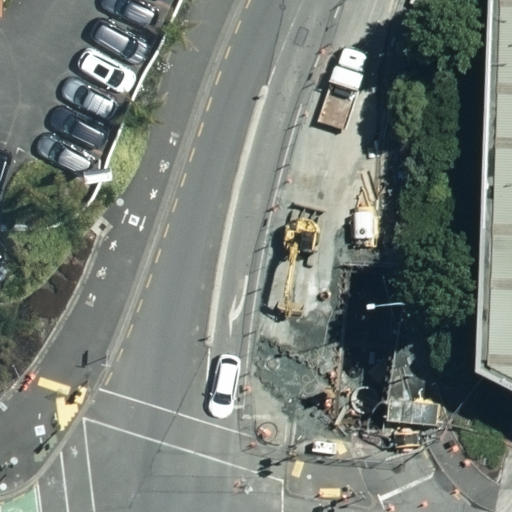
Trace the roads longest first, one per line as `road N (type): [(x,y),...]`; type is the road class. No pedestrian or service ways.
road 1 (secondary): [(271,72),(357,350),(424,511)]
road 2 (residential): [(207,511),(213,299),(271,72)]
